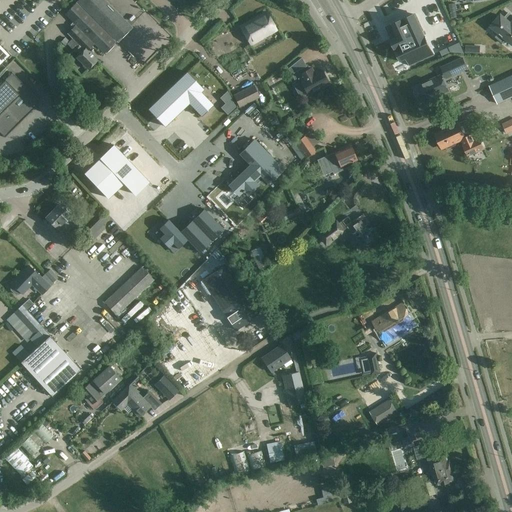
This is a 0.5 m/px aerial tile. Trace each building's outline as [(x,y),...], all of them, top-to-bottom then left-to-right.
[(79,0),(77,3),(106,32),(116,42),(130,28),(102,0),(79,0)] [(266,12),(241,26),(251,44),(276,30),(266,12)] [(111,63),(62,14),(33,43),(82,92),(111,63)] [(410,66),(433,56),(415,15),(392,25),(397,36),(391,39),(402,61),(407,59),(410,66)] [(511,16),(510,15),(507,18),(505,20),(502,17),(501,16),(500,17),(493,26),(493,25),(492,27),(493,27),(499,33),(498,34),(496,37),(504,44),(506,41),(508,39),(511,43),(511,16)] [(0,65),(10,55),(0,44),(0,65)] [(291,73),(306,65),(307,65),(302,56),(289,68),(291,73)] [(462,58),(448,65),(453,75),(467,69),(462,58)] [(311,66),(300,72),(297,73),(308,93),(329,82),(322,67),(314,71),(311,66)] [(203,89),(187,72),(148,110),(165,127),(189,103),(202,116),(213,105),(201,92),(203,89)] [(12,73),(0,84),(0,133),(4,138),(41,102),(12,73)] [(498,104),(511,97),(511,75),(489,86),(498,104)] [(441,76),(414,88),(421,103),(433,97),(437,95),(438,96),(448,92),(441,76)] [(254,84),(241,91),(234,95),(240,106),(260,96),(254,84)] [(300,90),(293,96),(300,104),(307,98),(300,90)] [(227,115),(232,110),(225,104),(221,108),(227,115)] [(511,119),(503,124),(507,134),(511,131),(511,119)] [(472,134),(466,137),(459,122),(449,127),(450,128),(436,135),(442,149),(461,140),(464,146),(467,153),(468,156),(484,149),(480,139),(475,141),(472,134)] [(305,136),(295,143),(305,158),(315,151),(305,136)] [(261,177),(268,184),(284,169),(255,138),(239,153),(250,165),(229,185),(240,197),(245,192),(249,196),(261,185),(257,181),(261,177)] [(148,181),(113,145),(84,173),(107,197),(123,182),(134,194),(148,181)] [(350,146),(331,154),(337,168),(356,159),(350,146)] [(318,169),(326,184),(341,176),(333,161),(318,169)] [(58,205),(46,217),(57,229),(56,230),(59,233),(60,232),(64,236),(77,223),(58,205)] [(224,230),(204,209),(180,232),(169,220),(155,233),(174,252),(187,240),(200,253),(224,230)] [(262,209),(255,215),(261,222),(268,215),(262,209)] [(106,228),(103,225),(109,219),(105,214),(83,236),(87,241),(90,243),(106,228)] [(344,240),(331,228),(315,245),(327,257),(344,240)] [(267,265),(260,249),(252,253),(259,268),(267,265)] [(127,267),(130,270),(135,265),(128,257),(112,272),(116,277),(127,267)] [(202,279),(235,331),(244,325),(243,323),(246,321),(247,323),(257,317),(224,265),(202,279)] [(17,294),(20,294),(22,292),(23,294),(33,284),(43,294),(51,286),(30,266),(13,283),(14,285),(12,287),(12,290),(17,294)] [(117,316),(141,293),(154,280),(142,267),(104,302),(117,316)] [(51,270),(46,273),(54,282),(58,278),(51,270)] [(145,298),(141,293),(117,316),(121,320),(145,298)] [(402,304),(373,322),(386,343),(415,325),(402,304)] [(26,311),(20,317),(11,325),(23,338),(31,330),(35,333),(36,335),(42,328),(26,311)] [(87,333),(82,334),(86,360),(92,360),(87,333)] [(81,370),(49,336),(20,362),(52,397),(81,370)] [(261,359),(270,372),(290,359),(281,345),(261,359)] [(382,371),(377,353),(368,355),(372,374),(382,371)] [(363,360),(356,363),(361,380),(369,377),(363,360)] [(106,368),(81,391),(86,397),(84,399),(94,409),(103,402),(99,397),(120,379),(111,368),(106,368)] [(292,384),(285,385),(290,405),(306,402),(299,373),(290,375),(292,384)] [(177,391),(163,377),(155,385),(169,399),(177,391)] [(150,406),(142,398),(129,384),(112,401),(121,409),(126,404),(139,417),(150,406)] [(262,391),(265,397),(273,393),(270,387),(262,391)] [(148,392),(142,398),(150,406),(154,410),(160,404),(148,392)] [(34,432),(43,442),(45,444),(53,436),(42,424),(34,432)] [(356,436),(340,440),(342,447),(358,443),(356,436)] [(32,456),(40,448),(38,447),(29,437),(21,445),(32,456)] [(279,454),(282,454),(280,442),(267,445),(270,463),(281,461),(279,454)] [(428,474),(451,467),(447,453),(442,455),(442,454),(435,456),(431,442),(415,447),(418,459),(424,457),(425,461),(429,460),(430,464),(426,465),(428,474)] [(84,451),(80,454),(87,461),(90,458),(84,451)] [(322,462),(333,459),(335,458),(334,451),(320,455),(321,462),(322,462)] [(451,467),(428,474),(430,481),(434,480),(436,485),(435,485),(437,494),(438,493),(438,496),(446,494),(443,484),(450,482),(450,481),(455,480),(451,467)] [(200,484),(194,486),(198,495),(203,492),(200,484)] [(334,486),(333,486),(324,489),(327,503),(338,499),(336,493),(334,486)] [(341,492),(343,498),(345,504),(353,502),(351,496),(350,489),(350,490),(341,492)]
